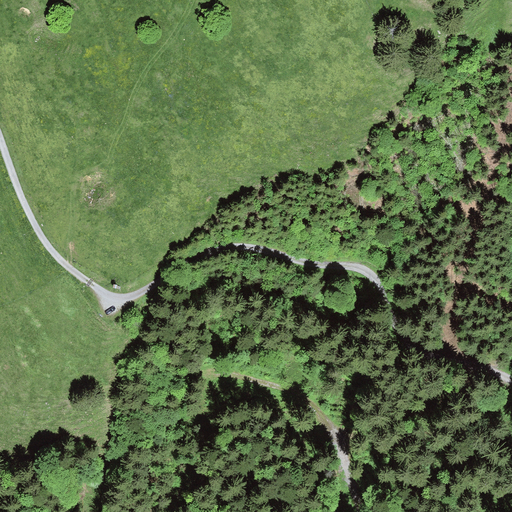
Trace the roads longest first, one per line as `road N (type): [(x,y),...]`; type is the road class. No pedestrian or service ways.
road 1 (track): [(511,379),(407,343),(363,267),(235,248),(196,258),(124,302),(112,297),(58,257),(33,223),(0,135)]
road 2 (track): [(203,372),(249,376),(316,407),(338,442),(358,511)]
